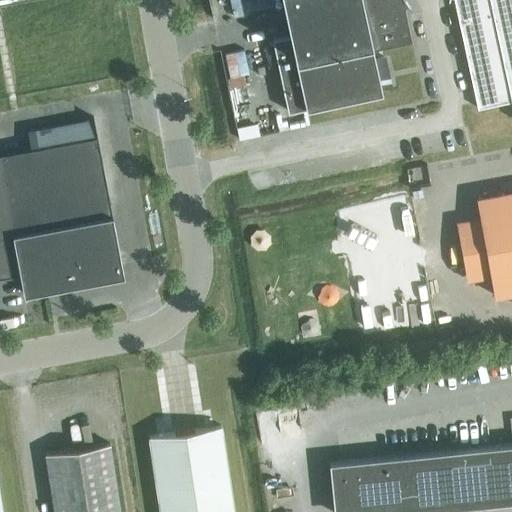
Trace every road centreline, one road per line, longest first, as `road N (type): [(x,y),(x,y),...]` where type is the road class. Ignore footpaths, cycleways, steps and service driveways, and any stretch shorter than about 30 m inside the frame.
road 1 (unclassified): [(0,365),(148,337),(176,323),(189,303),(198,248),(152,0)]
road 2 (unknown): [(511,386),(376,404),(331,420),(317,436),(313,467),(334,511)]
